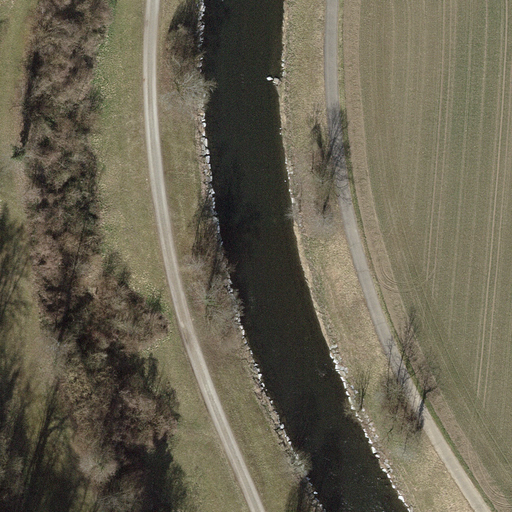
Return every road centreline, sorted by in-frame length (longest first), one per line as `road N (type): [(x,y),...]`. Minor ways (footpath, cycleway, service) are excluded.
road 1 (track): [(334,0),(336,143),(349,226),(385,332),(481,511)]
road 2 (track): [(258,511),(187,325),(156,173),(155,0)]
